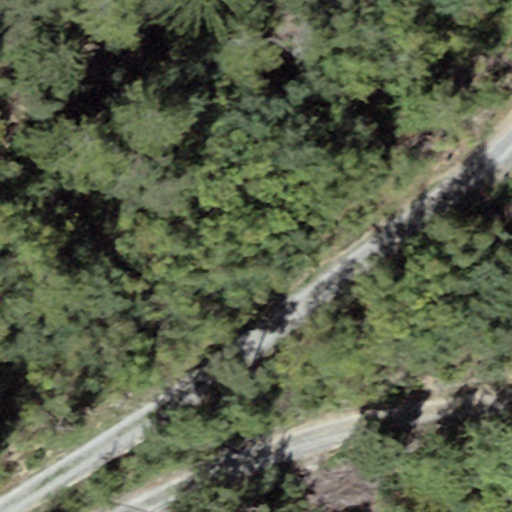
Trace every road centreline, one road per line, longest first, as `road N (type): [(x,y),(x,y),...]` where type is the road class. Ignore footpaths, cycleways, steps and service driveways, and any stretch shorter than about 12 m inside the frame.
road 1 (track): [(0,491),(259,309),(511,107)]
road 2 (track): [(511,376),(292,418),(148,511)]
